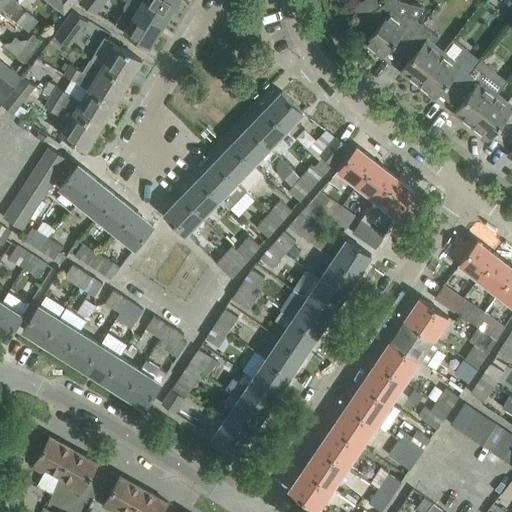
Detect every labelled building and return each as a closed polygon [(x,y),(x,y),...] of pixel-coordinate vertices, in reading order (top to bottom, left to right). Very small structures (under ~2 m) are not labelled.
[(0,0),(0,5),(1,6),(18,21),(26,11),(21,7),(22,4),(17,0),(0,0)] [(47,0),(65,14),(77,0),(47,0)] [(96,13),(105,0),(79,0),(80,0),(96,13)] [(177,1),(175,0),(126,0),(128,1),(164,23),(177,1)] [(423,24),(416,19),(425,7),(400,0),(388,0),(361,20),(375,30),(365,43),(382,57),(399,36),(408,43),(423,24)] [(150,46),(164,23),(128,1),(125,5),(125,10),(115,24),(150,46)] [(70,14),(55,36),(65,43),(70,47),(85,25),(70,14)] [(418,85),(444,52),(434,44),(439,37),(423,24),(408,43),(417,51),(401,71),(418,85)] [(32,33),(16,54),(25,62),(26,62),(42,40),(32,33)] [(55,36),(51,40),(62,48),(65,43),(55,36)] [(141,59),(113,42),(104,37),(90,59),(103,67),(128,82),(141,59)] [(461,85),(476,66),(459,53),(454,60),(444,52),(418,85),(436,98),(452,78),(461,85)] [(114,104),(128,82),(103,67),(90,59),(84,71),(71,63),(64,73),(89,89),(114,104)] [(470,92),(454,113),(471,126),(497,93),(507,81),(481,60),(476,66),(461,85),(470,92)] [(15,88),(22,78),(11,69),(4,78),(15,88)] [(15,88),(4,78),(1,75),(0,76),(0,103),(2,105),(3,104),(11,94),(15,88)] [(11,94),(3,104),(12,112),(14,113),(26,97),(28,95),(36,86),(24,76),(22,78),(15,88),(11,94)] [(114,104),(89,89),(82,101),(49,80),(43,90),(51,95),(101,126),(114,104)] [(294,121),(303,111),(282,91),(265,108),(286,128),(292,134),(299,127),(294,121)] [(511,95),(507,101),(497,93),(471,126),(489,140),(505,119),(511,124),(511,95)] [(101,126),(51,95),(44,106),(70,120),(62,134),(86,149),(101,126)] [(277,139),(286,128),(265,108),(249,126),(275,152),(282,144),(277,139)] [(276,153),(275,152),(249,126),(232,143),(260,169),(276,153)] [(324,131),(308,149),(315,155),(318,158),(320,160),(329,168),(332,164),(347,146),(346,145),(337,138),(335,136),(335,137),(333,139),(324,131)] [(260,169),(232,143),(215,161),(247,191),(264,173),(260,169)] [(358,184),(376,161),(357,146),(339,169),(358,184)] [(63,168),(68,159),(50,147),(44,156),(63,168)] [(57,177),(63,168),(44,156),(38,165),(57,177)] [(277,166),(277,167),(277,168),(277,169),(277,170),(278,171),(278,172),(279,173),(279,174),(280,175),(280,176),(281,176),(281,177),(282,177),(282,178),(283,178),(284,178),(293,169),(280,157),(279,158),(279,159),(278,159),(278,160),(278,161),(277,162),(277,163),(277,164),(277,165),(277,166)] [(300,176),(312,187),(329,168),(320,160),(316,165),(313,163),(300,176)] [(230,208),(247,191),(215,161),(198,178),(228,206),(230,208)] [(377,199),(395,176),(376,161),(358,184),(377,199)] [(79,201),(97,179),(78,163),(60,186),(79,201)] [(51,185),(57,177),(38,165),(33,173),(51,185)] [(46,194),(51,185),(33,173),(27,182),(46,194)] [(301,201),(312,187),(300,176),(288,190),(301,201)] [(395,176),(377,199),(371,207),(379,214),(386,206),(396,214),(415,191),(395,176)] [(211,223),(228,206),(198,178),(182,196),(204,216),(211,223)] [(98,216),(116,194),(97,179),(79,201),(98,216)] [(310,201),(327,215),(332,218),(342,205),(349,196),(328,181),(310,201)] [(40,203),(46,194),(27,182),(21,190),(40,203)] [(34,211),(40,203),(21,190),(16,199),(34,211)] [(117,232),(135,209),(116,194),(98,216),(117,232)] [(182,196),(165,213),(171,219),(186,233),(187,234),(204,216),(182,196)] [(29,220),(34,211),(16,199),(10,208),(29,220)] [(292,210),(283,202),(281,199),(272,209),(265,202),(261,205),(269,213),(280,223),(292,210)] [(316,226),(327,215),(310,201),(289,225),(298,233),(301,236),(301,235),(327,254),(335,241),(316,226)] [(356,215),(342,205),(332,218),(346,229),(356,215)] [(23,229),(29,220),(10,208),(4,217),(23,229)] [(47,235),(39,249),(60,263),(66,256),(62,254),(59,251),(60,249),(62,246),(54,241),(58,237),(79,214),(72,208),(47,235)] [(117,232),(136,247),(154,225),(135,209),(117,232)] [(268,237),(280,223),(269,213),(257,226),(268,237)] [(385,235),(383,234),(361,219),(353,232),(376,248),(385,235)] [(5,241),(7,239),(11,231),(0,223),(0,242),(3,245),(5,241)] [(39,249),(47,235),(33,226),(24,239),(39,249)] [(297,241),(294,238),(285,230),(273,244),(286,253),(295,260),(302,251),(293,245),(297,241)] [(249,235),(237,248),(248,259),(260,246),(249,235)] [(358,274),(372,254),(347,238),(334,258),(358,274)] [(460,263),(480,278),(498,255),(478,240),(460,263)] [(93,267),(101,255),(83,243),(75,255),(93,267)] [(232,277),(248,259),(232,244),(217,262),(232,277)] [(273,268),(286,253),(273,244),(261,257),(273,268)] [(24,268),(33,254),(17,245),(9,258),(24,268)] [(41,274),(48,264),(33,254),(24,268),(40,278),(41,274)] [(111,278),(120,267),(101,255),(93,267),(111,278)] [(511,275),(511,266),(498,255),(480,278),(498,293),(511,275)] [(345,294),(358,274),(334,258),(320,278),(345,294)] [(80,286),(88,273),(73,264),(65,276),(80,286)] [(266,277),(262,275),(252,268),(242,283),(256,291),(266,277)] [(345,294),(320,278),(307,269),(294,288),(331,314),(345,294)] [(88,273),(80,286),(95,296),(103,283),(88,273)] [(511,275),(498,293),(511,303),(511,275)] [(260,293),(256,291),(242,283),(232,298),(250,309),(260,293)] [(465,297),(444,283),(435,297),(455,311),(464,298),(465,297)] [(318,334),(331,314),(294,288),(280,309),(282,310),(318,334)] [(120,311),(128,299),(113,289),(105,302),(120,311)] [(434,338),(434,337),(449,316),(420,297),(405,319),(434,338)] [(131,328),(135,322),(144,308),(128,299),(120,311),(116,318),(131,328)] [(23,314),(2,301),(0,305),(0,334),(7,339),(23,314)] [(471,301),(462,314),(476,324),(485,311),(471,301)] [(59,317),(39,305),(39,304),(23,329),(44,342),(59,317)] [(239,317),(236,314),(226,308),(216,323),(230,332),(236,336),(243,326),(236,322),(239,317)] [(304,354),(318,334),(282,310),(276,319),(288,327),(280,338),(304,354)] [(506,325),(485,311),(476,324),(497,339),(506,325)] [(162,338),(170,325),(154,315),(146,328),(157,335),(162,338)] [(64,355),(80,330),(59,317),(44,342),(64,355)] [(443,343),(434,337),(434,338),(405,319),(391,340),(419,359),(428,365),(443,343)] [(219,347),(230,332),(216,323),(206,338),(216,344),(219,347)] [(187,342),(181,339),(184,334),(170,325),(162,338),(158,344),(177,357),(187,342)] [(85,368),(100,343),(80,330),(64,355),(85,368)] [(291,374),(304,354),(280,338),(267,358),(291,374)] [(510,361),(511,358),(511,340),(507,338),(498,353),(510,361)] [(405,381),(419,359),(391,340),(376,361),(405,381)] [(105,381),(120,356),(100,343),(85,368),(105,381)] [(478,367),(488,352),(475,343),(464,358),(478,367)] [(189,363),(204,372),(209,376),(219,362),(199,348),(189,363)] [(255,350),(242,370),(246,372),(277,394),(291,374),(267,358),(255,350)] [(125,394),(141,369),(120,356),(105,381),(125,394)] [(167,372),(157,365),(147,358),(143,365),(143,371),(141,369),(125,394),(146,407),(161,382),(167,372)] [(390,402),(405,381),(376,361),(362,383),(390,402)] [(190,392),(204,372),(189,363),(176,382),(190,392)] [(481,377),(494,386),(504,371),(491,363),(481,377)] [(264,414),(277,394),(246,372),(239,381),(232,376),(225,387),(232,392),(240,397),(264,414)] [(484,401),(494,386),(481,377),(471,392),(484,401)] [(186,398),(190,392),(176,382),(162,404),(175,413),(185,397),(186,398)] [(376,424),(390,402),(362,383),(347,404),(376,424)] [(459,395),(449,389),(446,387),(435,403),(448,412),(459,395)] [(264,414),(240,397),(232,392),(226,401),(234,407),(226,418),(250,434),(264,414)] [(511,396),(510,395),(502,407),(511,412),(511,396)] [(437,428),(448,412),(435,403),(431,410),(425,406),(418,415),(427,422),(437,428)] [(462,431),(476,410),(465,403),(451,424),(462,431)] [(384,429),(376,424),(347,404),(333,426),(361,445),(370,451),(384,429)] [(472,438),(486,417),(476,410),(462,431),(472,438)] [(482,445),(496,424),(486,417),(472,438),(482,445)] [(237,454),(250,434),(226,418),(213,438),(237,454)] [(493,451),(507,430),(496,424),(482,445),(493,451)] [(347,467),(361,445),(333,426),(318,447),(347,467)] [(430,438),(420,432),(417,429),(413,436),(400,427),(395,435),(400,438),(420,453),(430,438)] [(503,458),(511,444),(511,433),(507,430),(493,451),(503,458)] [(59,476),(74,449),(49,436),(32,466),(44,473),(46,469),(59,476)] [(410,468),(420,453),(400,438),(388,454),(400,462),(410,468)] [(511,444),(503,458),(511,464),(511,444)] [(332,488),(347,467),(318,447),(304,469),(332,488)] [(81,494),(99,463),(74,449),(59,476),(73,484),(70,488),(81,494)] [(402,481),(389,473),(381,467),(371,482),(379,487),(392,496),(402,481)] [(318,509),(332,488),(304,469),(289,490),(318,509)] [(123,511),(131,511),(144,489),(120,475),(102,505),(114,511),(117,508),(123,511)] [(382,511),(392,496),(379,487),(369,503),(382,511)] [(163,511),(169,502),(144,489),(131,511),(163,511)] [(418,506),(417,508),(423,511),(427,511),(433,503),(425,496),(418,506)] [(439,511),(442,509),(433,503),(427,511),(439,511)]
